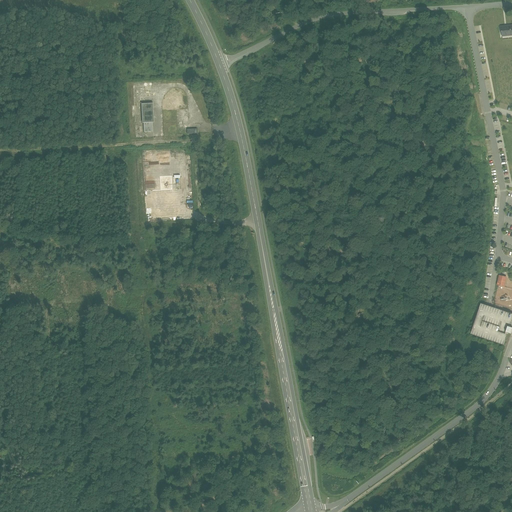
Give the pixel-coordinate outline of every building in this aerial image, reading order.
[(500,27),(502,37),(511,35),(511,26),(506,26),(500,27)] [(152,104),(142,104),(142,123),(143,123),(152,123),(153,123),(152,104)] [(152,123),(143,123),(144,133),(152,132),(152,123)] [(504,287),(507,277),(499,275),(497,285),(504,287)] [(511,319),(511,314),(479,305),(469,335),(503,346),(511,319)]
